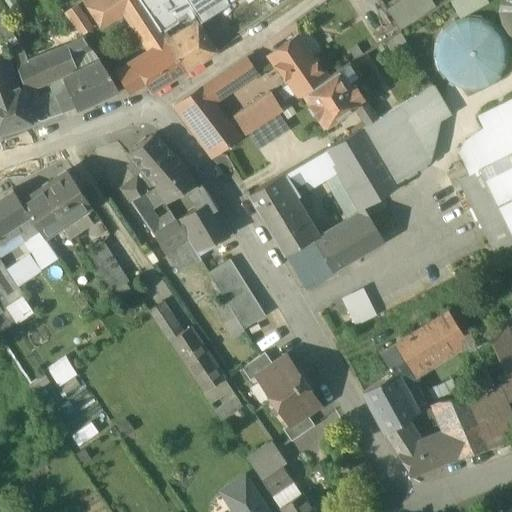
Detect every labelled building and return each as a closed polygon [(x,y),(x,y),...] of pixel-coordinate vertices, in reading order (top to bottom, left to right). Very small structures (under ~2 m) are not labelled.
[(87,0),(85,1),(100,24),(125,8),(137,0),(87,0)] [(144,10),(137,0),(125,8),(148,42),(160,34),(158,32),(144,10)] [(137,0),(144,10),(159,0),(187,0),(191,5),(195,5),(203,0),(213,14),(229,3),(229,2),(232,0),(137,0)] [(174,22),(159,0),(144,10),(158,32),(174,22)] [(400,28),(435,5),(432,0),(401,0),(388,9),(400,28)] [(447,0),(456,16),(485,1),(484,0),(447,0)] [(72,34),(88,29),(78,1),(62,7),(72,34)] [(511,4),(500,8),(509,43),(511,42),(511,4)] [(3,18),(0,19),(0,36),(3,42),(13,36),(3,18)] [(478,89),(490,85),(499,76),(505,66),(507,53),(505,41),(498,31),(489,23),(477,19),(465,19),(453,23),(443,31),(437,42),(435,54),(438,67),(444,77),(454,85),(465,89),(478,89)] [(197,22),(165,42),(184,71),(216,52),(197,22)] [(83,39),(67,45),(72,58),(91,48),(83,39)] [(309,62),(293,39),(277,50),(274,64),(284,77),(289,74),(301,93),(326,76),(315,61),(309,62)] [(165,42),(132,63),(145,82),(151,91),(184,71),(165,42)] [(67,45),(40,56),(48,80),(77,69),(72,58),(67,45)] [(22,46),(12,50),(18,65),(30,60),(22,46)] [(253,52),(213,80),(222,93),(262,65),(253,52)] [(18,65),(10,68),(19,92),(48,80),(40,56),(30,60),(18,65)] [(7,58),(0,61),(0,133),(14,129),(19,131),(27,128),(29,123),(31,122),(29,117),(35,115),(30,101),(23,103),(19,92),(10,68),(7,58)] [(98,60),(62,78),(65,86),(75,109),(94,102),(117,91),(110,75),(98,60)] [(348,62),(338,69),(347,83),(351,80),(352,81),(357,77),(348,62)] [(132,63),(116,73),(128,91),(145,82),(132,63)] [(347,83),(338,69),(326,76),(301,93),(302,94),(309,105),(307,107),(311,114),(314,112),(322,125),(353,105),(363,98),(352,81),(351,80),(347,83)] [(284,77),(283,84),(270,92),(280,108),(302,94),(301,93),(289,74),(284,77)] [(213,80),(174,107),(188,127),(214,108),(209,102),(222,93),(213,80)] [(432,84),(374,116),(430,123),(450,112),(432,84)] [(65,86),(52,91),(60,115),(75,109),(65,86)] [(52,91),(39,96),(48,119),(60,115),(52,91)] [(270,91),(233,115),(244,132),(280,108),(270,92),(270,91)] [(511,96),(476,114),(482,126),(497,157),(511,149),(511,96)] [(363,98),(353,105),(364,122),(374,116),(363,98)] [(214,108),(188,127),(208,155),(235,138),(214,108)] [(246,134),(255,147),(286,126),(277,112),(246,134)] [(364,122),(359,125),(392,179),(425,159),(423,156),(402,119),(374,116),(364,122)] [(424,127),(430,123),(402,119),(423,156),(429,153),(424,143),(431,139),(424,127)] [(359,125),(324,145),(338,168),(360,204),(394,183),(392,179),(359,125)] [(482,126),(464,137),(456,153),(462,163),(466,172),(497,157),(482,126)] [(173,154),(155,133),(126,155),(132,162),(144,176),(173,154)] [(324,145),(294,163),(303,178),(310,174),(314,181),(338,168),(324,145)] [(466,172),(458,175),(472,206),(477,215),(493,249),(511,239),(511,149),(497,157),(466,172)] [(173,154),(144,176),(152,186),(157,191),(185,170),(187,169),(173,154)] [(144,176),(132,162),(125,167),(133,176),(147,190),(152,186),(144,176)] [(472,206),(458,175),(466,172),(462,163),(445,171),(456,192),(466,211),(468,209),(468,208),(472,206)] [(185,170),(157,191),(160,196),(164,203),(194,182),(185,170)] [(66,171),(20,202),(29,215),(37,228),(43,236),(89,206),(66,171)] [(275,173),(245,191),(281,251),(312,233),(275,173)] [(147,190),(133,176),(119,188),(140,217),(156,205),(153,201),(160,196),(157,191),(152,186),(147,190)] [(194,208),(175,219),(188,240),(195,252),(231,232),(213,202),(200,185),(187,193),(194,208)] [(12,190),(0,198),(0,234),(15,224),(29,215),(20,202),(12,190)] [(472,206),(468,208),(468,209),(472,218),(477,215),(472,206)] [(364,209),(313,238),(320,250),(329,267),(381,238),(364,209)] [(171,212),(161,219),(165,226),(175,219),(171,212)] [(165,226),(152,234),(166,254),(188,240),(175,219),(165,226)] [(15,224),(0,234),(0,244),(20,231),(15,224)] [(43,236),(37,228),(24,237),(34,253),(31,255),(41,270),(58,258),(43,236)] [(188,240),(166,254),(178,272),(200,259),(195,252),(188,240)] [(102,242),(83,255),(108,294),(127,282),(102,242)] [(320,250),(291,267),(302,286),(331,270),(329,267),(320,250)] [(31,255),(8,270),(9,273),(18,285),(41,270),(31,255)] [(0,258),(0,278),(9,273),(8,270),(0,258)] [(253,293),(232,259),(208,272),(229,307),(253,293)] [(9,273),(0,278),(0,291),(10,307),(26,297),(18,285),(9,273)] [(361,285),(339,295),(350,323),(373,313),(361,285)] [(253,293),(229,307),(243,328),(266,315),(253,293)] [(511,307),(503,316),(501,317),(507,330),(506,331),(511,342),(511,307)] [(447,311),(394,345),(411,372),(456,344),(453,337),(462,333),(447,311)] [(170,314),(156,324),(168,343),(171,340),(182,332),(170,314)] [(507,330),(501,317),(483,325),(507,379),(511,377),(511,342),(506,331),(507,330)] [(462,333),(453,337),(456,344),(473,382),(477,391),(494,384),(507,379),(483,325),(462,333)] [(221,375),(188,327),(182,332),(171,340),(203,387),(213,381),(221,375)] [(411,372),(394,345),(380,354),(391,373),(392,372),(400,385),(414,376),(411,372)] [(264,353),(241,368),(250,381),(256,376),(256,375),(272,364),(264,353)] [(62,394),(80,382),(62,355),(43,368),(62,394)] [(293,367),(285,355),(272,364),(256,375),(256,376),(272,400),(305,378),(300,369),(293,367)] [(391,373),(362,391),(384,431),(403,420),(416,413),(400,385),(392,372),(391,373)] [(511,377),(507,379),(494,384),(503,404),(511,400),(511,377)] [(305,378),(272,400),(289,424),(289,425),(306,414),(319,405),(311,393),(311,386),(305,378)] [(203,387),(199,390),(210,406),(224,397),(213,381),(203,387)] [(473,382),(465,386),(469,395),(477,391),(473,382)] [(469,395),(466,396),(486,445),(511,435),(511,424),(503,404),(494,384),(477,391),(469,395)] [(465,394),(439,400),(433,403),(446,432),(457,457),(486,445),(466,396),(465,394)] [(235,395),(213,410),(220,421),(243,407),(235,395)] [(306,414),(289,425),(289,424),(282,429),(291,441),(314,425),(306,414)] [(89,420),(67,433),(74,445),(96,431),(89,420)] [(403,420),(384,431),(397,452),(418,444),(403,420)] [(418,444),(397,452),(412,474),(457,457),(446,432),(418,444)] [(271,441),(245,458),(260,480),(281,466),(286,463),(271,441)] [(281,466),(260,480),(270,495),(291,481),(281,466)] [(239,509),(234,511),(266,511),(244,477),(226,489),(239,509)] [(291,481),(270,495),(279,508),(300,494),(291,481)] [(312,511),(300,494),(279,508),(282,511),(312,511)]
